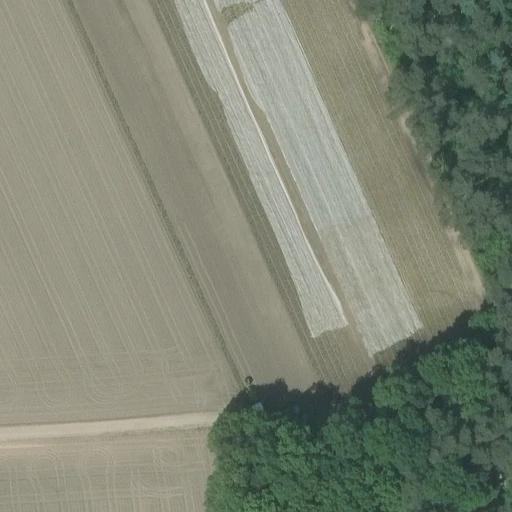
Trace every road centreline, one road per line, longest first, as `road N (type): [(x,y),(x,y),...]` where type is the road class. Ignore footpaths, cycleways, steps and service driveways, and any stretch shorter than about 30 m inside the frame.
road 1 (track): [(511,484),(361,471),(301,418),(0,433)]
road 2 (track): [(498,314),(355,0)]
road 3 (track): [(301,418),(387,408),(485,337),(511,279)]
